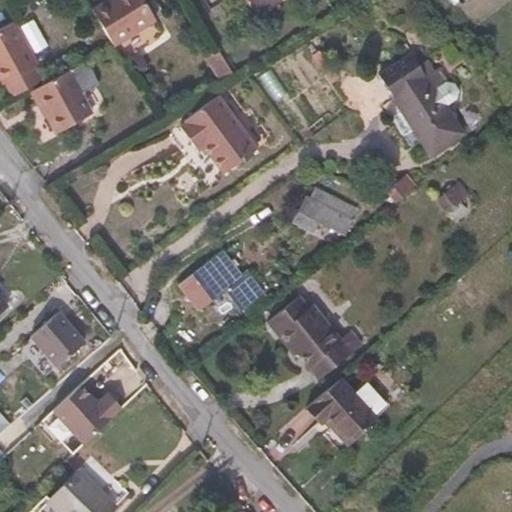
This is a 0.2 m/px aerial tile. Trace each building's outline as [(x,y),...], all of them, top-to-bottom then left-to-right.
[(105,0),(102,2),(86,11),(108,48),(150,22),(135,0),(105,0)] [(511,51),(511,18),(485,37),(500,59),(511,51)] [(0,27),(0,95),(6,105),(27,93),(31,90),(41,84),(7,23),(0,27)] [(320,51),(310,59),(330,85),(340,77),(320,51)] [(228,74),(222,66),(214,52),(202,60),(216,81),(228,74)] [(374,76),(396,111),(386,120),(399,138),(409,131),(426,156),(457,134),(429,91),(441,83),(433,70),(428,73),(420,62),(412,66),(405,55),(374,76)] [(86,116),(63,72),(41,84),(31,90),(27,93),(43,122),(50,136),(86,116)] [(172,153),(182,146),(189,155),(196,150),(215,176),(253,150),(214,95),(176,123),(178,126),(162,138),(172,153)] [(385,190),(394,205),(417,192),(409,177),(385,190)] [(449,220),(463,209),(457,201),(464,195),(454,182),(432,200),(449,220)] [(339,235),(352,211),(310,190),(305,200),(301,198),(288,223),(306,232),(312,222),(339,235)] [(259,295),(243,274),(238,277),(218,252),(175,284),(196,311),(221,291),(237,312),(259,295)] [(263,322),(283,346),(292,356),(294,354),(315,379),(356,346),(344,332),(334,340),(307,306),(303,309),(293,297),(263,322)] [(83,347),(54,316),(24,342),(54,374),(83,347)] [(124,403),(101,379),(90,389),(80,379),(39,416),(72,451),(124,403)] [(344,445),(385,407),(364,384),(351,396),(335,379),(302,408),(316,424),(321,420),(344,445)] [(0,409),(0,430),(10,422),(0,409)] [(107,511),(110,510),(72,474),(45,503),(54,511),(107,511)]
